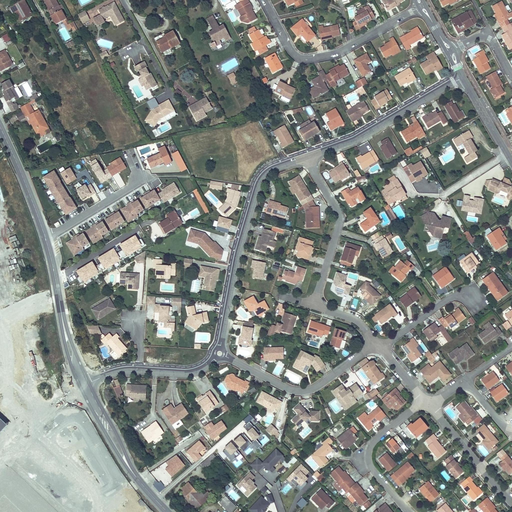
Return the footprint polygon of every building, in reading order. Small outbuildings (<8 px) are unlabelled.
[(12,13),(15,11),(18,10),(23,19),(33,15),(24,0),(23,0),(9,8),(12,13)] [(55,0),(44,0),(48,7),(52,14),(50,15),(56,25),(62,21),(66,19),(55,0)] [(244,0),(239,3),(235,5),(237,10),(238,10),(242,16),(245,22),(249,23),(256,19),(254,14),(252,15),(251,15),(250,14),(251,14),(250,12),(252,11),(250,8),(252,7),(247,0),(244,0)] [(382,0),(381,1),(387,11),(395,7),(394,5),(398,3),(403,0),(382,0)] [(101,15),(93,19),(97,26),(105,22),(103,19),(110,15),(116,25),(124,20),(114,2),(99,10),(101,15)] [(492,7),(496,14),(499,19),(503,18),(505,21),(506,20),(510,18),(508,14),(501,2),(492,7)] [(354,18),(356,21),(359,26),(365,22),(366,23),(371,19),(374,17),(369,8),(366,10),(365,8),(357,12),(359,15),(354,18)] [(18,10),(15,11),(21,21),(23,19),(18,10)] [(85,10),(78,14),(83,23),(90,19),(85,10)] [(451,21),(453,25),(456,23),(461,32),(465,30),(464,28),(473,24),(470,19),(473,17),(470,11),(451,21)] [(496,14),(495,15),(502,28),(503,27),(509,24),(506,20),(505,21),(503,18),(499,19),(496,14)] [(69,24),(66,19),(62,21),(67,29),(71,27),(69,24)] [(298,36),(301,33),(302,32),(304,35),(303,36),(308,41),(315,35),(302,20),(291,28),(298,36)] [(359,26),(356,21),(353,23),(357,30),(367,25),(366,23),(365,22),(359,26)] [(77,28),(74,22),(69,24),(71,27),(72,27),(73,30),(77,28)] [(216,22),(210,25),(213,30),(219,27),(216,22)] [(511,28),(509,24),(503,27),(506,33),(502,35),(510,49),(511,48),(511,31),(511,29),(511,28)] [(213,30),(209,32),(214,42),(219,40),(223,38),(225,41),(230,38),(223,25),(219,27),(213,30)] [(322,29),(325,38),(332,36),(340,35),(338,25),(322,29)] [(411,32),(399,39),(406,50),(411,48),(409,46),(423,38),(418,29),(411,32)] [(249,35),(253,43),(257,50),(265,46),(271,43),(269,39),(267,40),(265,36),(264,37),(263,37),(261,35),(258,30),(249,35)] [(164,38),(156,42),(161,51),(170,46),(171,47),(179,43),(173,31),(165,35),(166,37),(164,38)] [(8,32),(2,36),(5,42),(12,39),(8,32)] [(385,46),(380,49),(385,58),(392,54),(399,49),(393,38),(389,40),(390,41),(391,43),(385,46)] [(317,39),(311,42),(314,47),(320,43),(317,39)] [(0,52),(0,67),(2,70),(13,64),(5,50),(0,52)] [(486,63),(482,55),(484,54),(485,54),(483,50),(475,55),(477,58),(473,60),(480,74),(490,69),(486,63)] [(425,75),(434,70),(433,69),(434,68),(436,70),(436,71),(443,68),(438,60),(436,61),(434,58),(436,56),(433,52),(426,57),(428,60),(420,65),(425,75)] [(274,53),(265,58),(273,73),(283,68),(274,53)] [(366,54),(354,60),(363,76),(370,72),(366,64),(370,61),(366,54)] [(144,61),(134,66),(137,71),(139,70),(142,77),(140,78),(144,85),(149,82),(151,87),(157,84),(151,72),(149,73),(146,67),(147,66),(144,61)] [(330,73),(325,75),(328,79),(332,87),(337,84),(335,81),(341,78),(349,73),(344,64),(340,67),(330,72),(330,73)] [(400,86),(406,82),(411,79),(412,81),(416,79),(409,68),(395,77),(400,86)] [(316,88),(310,91),(313,98),(328,90),(323,82),(328,79),(325,75),(323,70),(318,73),(320,76),(312,81),(315,87),(316,88)] [(495,72),(487,76),(493,88),(491,90),(495,98),(503,93),(499,85),(501,84),(495,72)] [(233,75),(228,77),(232,85),(237,82),(233,75)] [(14,95),(17,94),(9,80),(1,84),(4,91),(3,92),(5,96),(4,96),(7,102),(9,100),(10,101),(11,100),(15,97),(14,95)] [(294,90),(286,86),(287,84),(280,81),(278,86),(276,90),(275,92),(282,95),(290,99),(294,90)] [(376,100),(371,102),(375,109),(380,106),(379,105),(386,101),(391,98),(387,89),(374,96),(376,100)] [(205,112),(212,108),(206,97),(198,101),(199,102),(194,105),(194,104),(189,106),(195,117),(199,115),(201,118),(206,115),(205,112)] [(147,102),(151,109),(159,105),(155,98),(147,102)] [(175,112),(169,100),(159,105),(151,109),(151,111),(145,121),(154,128),(159,121),(175,112)] [(352,112),(348,115),(352,122),(357,119),(356,117),(362,114),(369,110),(363,101),(350,108),(352,112)] [(463,118),(459,111),(454,104),(453,105),(450,101),(444,105),(454,123),(463,118)] [(16,103),(13,104),(12,103),(8,105),(12,112),(19,109),(16,103)] [(29,103),(21,107),(24,113),(32,108),(29,103)] [(338,127),(337,125),(343,121),(336,108),(326,114),(330,122),(327,124),(331,131),(338,127)] [(28,113),(31,120),(33,123),(32,124),(37,134),(44,130),(46,133),(50,131),(49,127),(48,128),(38,110),(34,112),(33,110),(28,113)] [(426,117),(426,115),(422,117),(428,128),(441,120),(444,124),(448,122),(441,111),(437,113),(436,111),(432,113),(426,117)] [(415,124),(409,127),(401,132),(406,142),(424,132),(417,121),(414,123),(415,124)] [(306,126),(302,129),(299,131),(304,140),(320,131),(314,122),(311,123),(306,126)] [(284,125),(275,131),(278,136),(282,143),(281,144),(283,147),(293,141),(284,125)] [(469,130),(458,137),(462,144),(469,156),(464,159),(466,164),(477,157),(474,152),(477,150),(470,139),(473,137),(469,130)] [(380,147),(382,150),(383,152),(387,159),(396,153),(387,137),(381,142),(383,145),(380,147)] [(462,144),(458,137),(453,140),(457,147),(462,144)] [(160,154),(147,160),(150,168),(164,162),(165,164),(172,162),(165,146),(158,149),(160,154)] [(414,153),(411,147),(404,151),(408,157),(414,153)] [(425,147),(419,151),(422,156),(428,152),(425,147)] [(362,157),(357,160),(362,169),(378,159),(373,150),(362,157)] [(188,168),(179,151),(174,154),(182,171),(188,168)] [(127,168),(122,160),(120,158),(111,163),(112,165),(107,168),(107,169),(112,177),(127,168)] [(103,172),(96,160),(88,164),(101,184),(108,180),(112,177),(107,169),(103,172)] [(427,173),(420,161),(412,166),(411,163),(406,166),(408,169),(404,171),(410,182),(415,180),(417,181),(421,179),(421,177),(420,175),(421,174),(422,175),(423,176),(423,175),(427,173)] [(333,172),(332,171),(329,173),(335,183),(341,179),(349,174),(342,162),(338,164),(339,165),(340,166),(336,168),(337,169),(333,172)] [(76,178),(69,167),(60,172),(66,183),(76,178)] [(54,170),(43,176),(49,186),(48,187),(58,203),(65,213),(76,207),(69,196),(69,197),(54,170)] [(357,177),(355,178),(358,183),(361,181),(367,178),(365,175),(359,176),(357,177)] [(299,176),(289,182),(291,186),(295,193),(303,205),(313,199),(299,176)] [(385,189),(382,192),(384,195),(383,196),(389,204),(393,202),(393,200),(392,199),(394,198),(395,198),(396,200),(398,200),(401,199),(402,198),(401,197),(404,195),(405,195),(402,190),(401,191),(400,189),(401,188),(402,188),(397,179),(396,180),(394,176),(387,180),(389,184),(391,186),(385,189)] [(511,198),(511,189),(511,187),(511,185),(509,180),(504,178),(502,184),(501,183),(500,185),(497,184),(497,182),(493,180),(492,181),(489,189),(488,190),(498,194),(499,193),(501,190),(507,193),(506,196),(508,200),(511,198)] [(211,180),(210,187),(222,189),(223,182),(211,180)] [(85,184),(76,189),(82,198),(87,195),(90,193),(90,194),(95,191),(90,183),(86,186),(85,184)] [(175,183),(162,190),(163,191),(168,200),(181,193),(175,183)] [(228,214),(236,207),(239,195),(237,194),(238,190),(228,187),(227,191),(229,192),(227,202),(224,204),(226,207),(223,209),(228,214)] [(360,202),(365,199),(358,187),(350,192),(348,188),(344,191),(346,194),(345,195),(350,203),(352,207),(357,203),(355,199),(358,197),(360,202)] [(160,200),(154,190),(151,193),(150,191),(146,193),(153,204),(160,200)] [(168,200),(163,191),(159,194),(165,203),(168,200)] [(346,194),(344,191),(341,192),(348,204),(350,203),(345,195),(346,194)] [(153,204),(146,193),(143,195),(144,197),(141,199),(146,208),(153,204)] [(461,210),(465,211),(468,209),(472,210),(473,209),(473,210),(475,212),(481,213),(483,199),(474,198),(473,201),(473,203),(469,202),(469,201),(470,197),(464,196),(461,210)] [(144,210),(138,200),(134,202),(133,201),(130,203),(137,214),(144,210)] [(274,201),(270,200),(268,208),(271,209),(270,213),(285,218),(288,208),(280,206),(273,204),(274,201)] [(137,214),(130,203),(127,205),(128,206),(121,210),(128,222),(138,216),(137,214)] [(209,212),(204,203),(201,204),(206,214),(209,212)] [(226,207),(224,204),(219,209),(226,216),(228,214),(223,209),(226,207)] [(316,227),(316,211),(318,211),(317,207),(308,207),(308,210),(305,211),(306,227),(316,227)] [(368,221),(367,220),(360,225),(365,231),(379,221),(370,208),(364,213),(368,219),(369,220),(368,221)] [(390,208),(386,211),(392,221),(396,219),(390,208)] [(125,221),(119,212),(115,214),(114,212),(111,214),(118,226),(125,221)] [(421,217),(423,220),(433,213),(428,212),(421,217)] [(433,213),(423,220),(425,225),(428,225),(430,229),(430,232),(433,236),(437,234),(441,234),(443,228),(445,227),(448,228),(450,218),(441,216),(440,221),(439,222),(439,223),(436,223),(437,219),(433,213)] [(118,226),(111,214),(108,216),(109,218),(105,220),(111,230),(118,226)] [(177,214),(169,219),(160,224),(165,233),(183,223),(177,214)] [(232,221),(219,217),(217,227),(230,230),(232,221)] [(108,231),(103,222),(99,224),(98,222),(95,224),(102,235),(108,231)] [(102,235),(95,224),(92,226),(92,227),(86,231),(93,244),(103,238),(102,235)] [(267,245),(272,246),(273,240),(272,240),(273,236),(275,236),(276,232),(264,228),(263,234),(264,234),(263,236),(260,235),(256,249),(265,251),(267,245)] [(499,228),(487,236),(496,250),(506,244),(500,234),(502,233),(499,228)] [(205,234),(191,229),(190,233),(193,236),(192,240),(199,242),(199,243),(208,253),(210,251),(213,254),(211,256),(220,259),(222,249),(215,242),(214,243),(208,237),(207,238),(204,235),(205,234)] [(462,234),(468,242),(472,238),(469,232),(466,232),(462,234)] [(199,243),(199,242),(192,240),(193,236),(190,233),(188,240),(199,243)] [(89,243),(84,234),(80,236),(79,234),(76,236),(82,247),(89,243)] [(386,234),(383,236),(388,245),(391,243),(386,234)] [(82,247),(76,236),(72,238),(73,239),(66,243),(74,255),(84,249),(82,247)] [(371,241),(374,245),(375,244),(378,250),(383,257),(392,252),(388,245),(383,236),(379,238),(378,237),(373,240),(371,241)] [(300,237),(298,243),(300,244),(298,251),(296,256),(309,260),(311,255),(309,254),(311,247),(313,241),(300,237)] [(468,242),(467,242),(471,245),(477,241),(474,237),(472,238),(468,242)] [(346,243),(341,260),(351,264),(354,254),(358,256),(360,248),(346,243)] [(145,251),(135,257),(138,262),(139,262),(145,262),(145,251)] [(470,270),(469,269),(475,265),(479,262),(472,253),(459,262),(467,273),(470,270)] [(193,259),(184,258),(183,267),(191,268),(193,259)] [(154,259),(153,265),(158,265),(158,268),(156,268),(156,269),(156,275),(158,275),(158,276),(158,278),(160,278),(161,277),(161,275),(165,275),(165,274),(171,275),(176,275),(176,263),(171,263),(171,266),(161,265),(162,259),(154,259)] [(252,277),(262,279),(266,263),(253,260),(251,267),(254,268),(253,272),(255,272),(254,274),(253,274),(252,277)] [(396,269),(392,274),(400,281),(405,275),(403,274),(405,271),(406,272),(409,269),(400,260),(394,267),(396,269)] [(219,269),(201,266),(199,276),(206,277),(208,279),(207,286),(214,287),(216,280),(216,279),(215,279),(215,277),(216,277),(217,277),(218,277),(218,276),(219,269)] [(288,273),(286,279),(285,281),(295,284),(295,282),(297,278),(299,279),(298,280),(302,281),(305,269),(297,267),(295,273),(288,271),(288,273)] [(444,286),(443,284),(453,277),(446,267),(433,276),(441,288),(444,286)] [(120,273),(120,283),(126,283),(128,282),(129,282),(128,289),(138,290),(139,274),(120,273)] [(337,273),(334,281),(337,282),(336,286),(334,290),(335,290),(343,293),(348,295),(351,286),(344,284),(347,276),(337,273)] [(483,280),(491,291),(492,290),(493,291),(492,292),(497,300),(507,293),(493,273),(483,280)] [(453,277),(443,284),(444,286),(454,278),(453,277)] [(361,293),(365,296),(373,304),(380,296),(368,285),(370,283),(365,282),(360,288),(363,290),(361,293)] [(413,302),(412,301),(420,295),(414,288),(406,293),(407,294),(399,300),(405,308),(413,302)] [(244,301),(248,308),(252,306),(254,310),(256,315),(264,310),(268,308),(264,300),(258,303),(254,296),(244,301)] [(173,297),(172,305),(181,306),(181,298),(173,297)] [(92,310),(98,319),(105,315),(104,314),(110,310),(111,311),(116,309),(110,299),(92,310)] [(168,323),(169,311),(170,311),(170,306),(162,306),(162,304),(154,304),(154,312),(160,313),(160,315),(159,314),(159,322),(168,323)] [(375,315),(375,316),(378,320),(381,324),(393,315),(394,317),(397,314),(390,304),(375,315)] [(189,316),(187,320),(190,322),(188,325),(192,328),(194,325),(197,327),(200,324),(208,322),(207,312),(201,313),(201,314),(198,315),(199,316),(196,316),(196,314),(194,305),(187,307),(189,316)] [(449,326),(450,328),(465,317),(458,308),(455,311),(456,312),(451,315),(445,320),(444,318),(443,317),(438,320),(440,323),(442,325),(444,329),(449,326)] [(272,336),(278,338),(280,331),(291,334),(293,327),(297,316),(286,313),(282,325),(280,325),(276,323),(275,327),(270,325),(269,326),(266,334),(272,336)] [(472,317),(468,320),(472,326),(476,323),(472,317)] [(507,321),(502,324),(505,329),(510,326),(507,321)] [(320,326),(310,323),(307,332),(322,337),(323,333),(328,334),(330,327),(320,324),(320,326)] [(423,331),(429,339),(436,335),(440,331),(448,342),(452,339),(446,331),(444,329),(442,325),(438,328),(434,323),(423,331)] [(101,333),(97,326),(90,325),(93,333),(101,333)] [(484,344),(491,339),(498,334),(499,335),(502,333),(497,327),(494,329),(492,325),(478,335),(484,344)] [(244,326),(243,326),(241,334),(243,334),(243,338),(241,338),(240,338),(238,343),(242,344),(243,346),(247,347),(248,345),(252,346),(253,340),(251,340),(253,328),(244,326)] [(335,328),(330,346),(339,348),(342,339),(343,340),(346,331),(335,328)] [(109,333),(101,340),(105,344),(107,342),(119,356),(127,349),(118,338),(119,337),(116,333),(112,337),(109,333)] [(402,347),(408,355),(413,361),(421,355),(415,348),(418,346),(413,338),(410,340),(410,341),(402,347)] [(453,353),(452,351),(449,354),(456,364),(460,362),(459,360),(463,357),(464,356),(466,360),(474,354),(466,344),(458,349),(453,353)] [(264,352),(264,360),(272,360),(272,358),(276,358),(284,358),(283,347),(268,347),(268,352),(264,352)] [(293,366),(299,369),(300,366),(305,365),(306,364),(310,366),(311,363),(313,365),(318,371),(325,365),(319,357),(315,355),(314,357),(306,353),(304,352),(301,358),(300,360),(297,359),(293,366)] [(437,361),(440,359),(435,352),(432,355),(437,361)] [(381,373),(375,365),(376,364),(373,361),(363,368),(374,384),(384,377),(381,373)] [(430,383),(437,376),(436,375),(438,374),(439,375),(446,369),(439,361),(423,375),(430,383)] [(299,369),(306,372),(310,366),(306,364),(305,365),(300,366),(299,369)] [(492,372),(481,380),(487,389),(499,380),(492,372)] [(226,380),(228,387),(230,388),(233,387),(238,389),(237,390),(243,393),(249,382),(245,380),(244,381),(238,378),(237,379),(235,378),(235,377),(235,375),(233,374),(228,376),(226,380)] [(363,393),(356,384),(349,389),(346,392),(345,390),(344,389),(342,390),(339,386),(332,391),(337,399),(341,396),(346,404),(354,398),(354,399),(355,399),(363,393)] [(501,384),(490,393),(496,402),(508,393),(501,384)] [(120,385),(113,388),(116,397),(123,394),(120,385)] [(146,389),(131,388),(131,385),(127,385),(126,396),(130,396),(130,398),(134,399),(134,401),(140,401),(140,399),(146,399),(146,389)] [(376,388),(369,393),(372,397),(376,395),(379,392),(376,388)] [(395,388),(384,398),(391,406),(392,405),(396,409),(405,401),(399,394),(397,392),(398,391),(395,388)] [(278,410),(282,401),(272,396),(270,397),(269,396),(270,395),(262,391),(257,401),(268,407),(269,405),(274,408),(278,410)] [(199,401),(206,412),(218,403),(210,392),(205,395),(206,396),(199,401)] [(346,404),(341,396),(337,399),(345,410),(357,401),(355,399),(354,399),(354,398),(346,404)] [(391,406),(384,398),(382,400),(389,408),(391,406)] [(456,407),(461,414),(467,420),(470,417),(473,420),(478,416),(476,413),(475,414),(470,408),(464,400),(456,407)] [(299,414),(292,420),(297,425),(299,423),(300,424),(301,424),(304,420),(305,422),(309,418),(311,421),(319,421),(319,411),(312,411),(308,414),(306,411),(300,403),(294,409),(299,414)] [(166,416),(172,425),(172,424),(180,419),(188,413),(182,404),(175,408),(176,409),(174,410),(173,410),(172,408),(173,408),(170,404),(165,408),(169,413),(168,414),(166,416)] [(226,405),(221,409),(224,414),(229,410),(226,405)] [(268,412),(264,422),(270,424),(274,414),(268,412)] [(467,420),(461,414),(458,416),(464,423),(467,420)] [(247,425),(244,427),(246,431),(257,424),(250,415),(243,420),(247,425)] [(408,428),(407,427),(406,427),(416,438),(428,428),(420,418),(412,424),(408,428)] [(180,420),(172,426),(175,429),(182,424),(180,420)] [(219,433),(227,428),(221,420),(214,425),(211,421),(204,426),(207,430),(206,431),(211,439),(219,434),(219,433)] [(148,428),(141,433),(148,443),(164,432),(156,422),(151,425),(151,426),(153,428),(150,430),(148,428)] [(271,425),(266,430),(273,436),(278,431),(271,425)] [(483,425),(477,431),(484,440),(482,442),(488,449),(497,441),(483,425)] [(259,437),(253,429),(247,434),(254,442),(259,437)] [(337,439),(341,444),(345,449),(346,449),(349,446),(348,445),(354,440),(357,438),(349,429),(337,439)] [(433,434),(426,440),(430,445),(428,446),(438,458),(446,452),(436,440),(437,439),(433,434)] [(404,444),(397,435),(386,444),(393,453),(404,444)] [(246,443),(241,437),(235,443),(240,449),(246,443)] [(198,453),(204,447),(199,441),(186,452),(195,462),(201,457),(198,453)] [(252,444),(257,450),(261,447),(256,441),(252,444)] [(329,445),(325,441),(322,443),(324,445),(321,448),(316,451),(311,456),(321,467),(328,461),(324,456),(332,449),(329,445)] [(237,451),(231,444),(225,449),(231,456),(237,451)] [(219,460),(212,453),(214,451),(212,449),(197,461),(207,473),(216,466),(219,460)] [(214,451),(212,453),(219,460),(222,457),(216,449),(214,451)] [(497,454),(500,458),(505,454),(502,449),(497,454)] [(284,457),(276,450),(263,464),(258,459),(258,460),(252,466),(259,472),(264,467),(269,471),(271,473),(275,469),(273,467),(279,462),(281,464),(285,460),(283,457),(284,457)] [(379,460),(389,472),(396,465),(386,453),(379,460)] [(499,464),(502,468),(503,467),(505,470),(510,475),(511,473),(511,461),(505,454),(500,458),(503,461),(499,464)] [(166,462),(169,467),(165,470),(171,478),(185,467),(179,459),(177,455),(166,462)] [(451,455),(444,460),(448,464),(446,466),(456,478),(463,472),(457,465),(453,460),(454,459),(451,455)] [(405,481),(404,479),(409,475),(415,470),(408,462),(391,477),(397,485),(401,482),(401,484),(405,481)] [(293,480),(298,485),(301,487),(308,480),(305,477),(310,472),(305,468),(301,464),(287,480),(290,483),(293,480)] [(348,478),(343,472),(338,466),(330,473),(337,482),(343,488),(346,492),(348,490),(355,484),(349,477),(348,478)] [(316,477),(318,480),(325,473),(323,471),(319,474),(316,477)] [(242,488),(244,489),(246,492),(244,494),(248,497),(250,495),(257,488),(254,485),(255,485),(252,482),(255,478),(254,476),(250,473),(237,485),(240,489),(242,488)] [(463,481),(460,484),(464,487),(463,488),(474,500),(481,494),(476,488),(471,481),(472,480),(469,477),(463,481)] [(153,486),(154,487),(160,493),(165,488),(160,482),(158,483),(157,482),(156,481),(153,486)] [(419,489),(421,492),(423,491),(427,496),(426,497),(430,502),(439,495),(427,481),(419,489)] [(337,482),(334,484),(340,491),(343,488),(337,482)] [(182,489),(184,492),(185,493),(184,494),(197,508),(210,496),(207,492),(203,496),(196,488),(194,490),(188,483),(182,489)] [(348,490),(351,494),(353,497),(356,500),(360,505),(368,499),(362,493),(358,488),(359,487),(356,483),(355,484),(348,490)] [(312,499),(314,501),(315,500),(320,505),(319,506),(322,509),(326,505),(329,508),(334,503),(320,489),(312,499)] [(185,493),(184,492),(181,494),(189,503),(195,509),(197,508),(184,494),(185,493)] [(353,497),(351,494),(348,497),(353,503),(356,500),(353,497)] [(225,497),(219,503),(228,511),(230,511),(236,507),(225,497)] [(262,497),(249,511),(250,511),(263,511),(266,510),(270,505),(262,497)] [(487,498),(478,505),(483,511),(496,511),(494,509),(489,503),(490,502),(487,498)] [(363,505),(366,509),(371,504),(369,501),(363,505)] [(376,510),(374,511),(391,511),(385,503),(379,508),(379,509),(381,511),(380,511),(377,511),(376,510)] [(437,510),(438,511),(451,511),(445,503),(437,510)]
